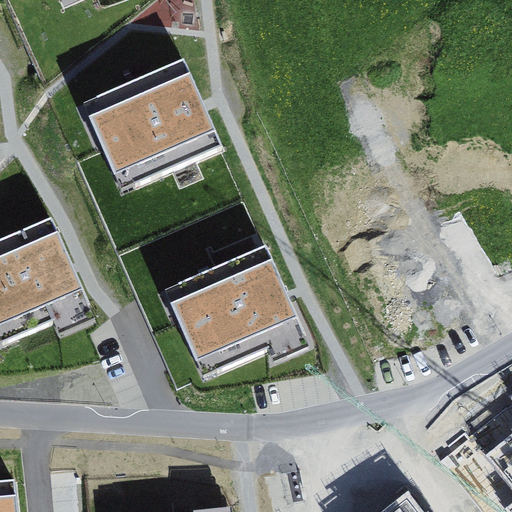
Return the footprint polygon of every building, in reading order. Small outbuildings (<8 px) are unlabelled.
[(184,64),(83,108),(122,195),(222,151),(184,64)] [(51,222),(0,244),(0,347),(54,324),(60,338),(96,322),(51,222)] [(266,249),(165,294),(203,380),(268,352),(274,366),(310,350),(266,249)] [(4,464),(26,464),(26,433),(4,433),(4,464)] [(511,511),(511,442),(491,459),(511,484),(511,511)] [(17,511),(15,489),(0,490),(0,511),(17,511)] [(415,511),(407,501),(393,511),(415,511)]
